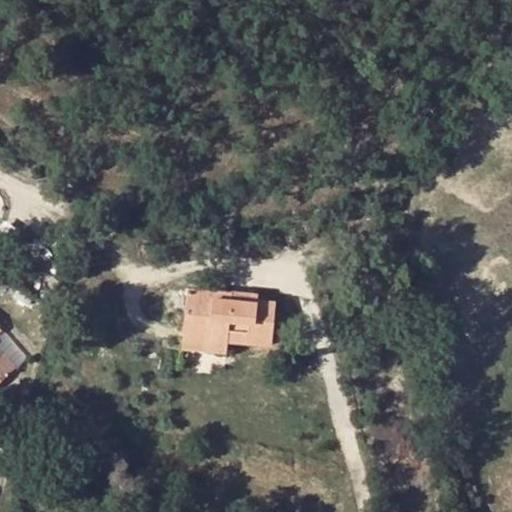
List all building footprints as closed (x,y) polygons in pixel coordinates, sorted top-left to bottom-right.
[(209,344),(210,339),(228,340),(273,345),(276,299),(258,297),(258,300),(232,297),(233,290),(189,286),(183,342),(209,344)] [(258,297),(258,292),(233,290),(232,297),(258,300),(258,297)] [(209,344),(183,342),(182,349),(227,352),(228,340),(210,339),(209,344)] [(0,344),(0,382),(19,366),(0,344)] [(174,511),(154,494),(137,511),(174,511)]
